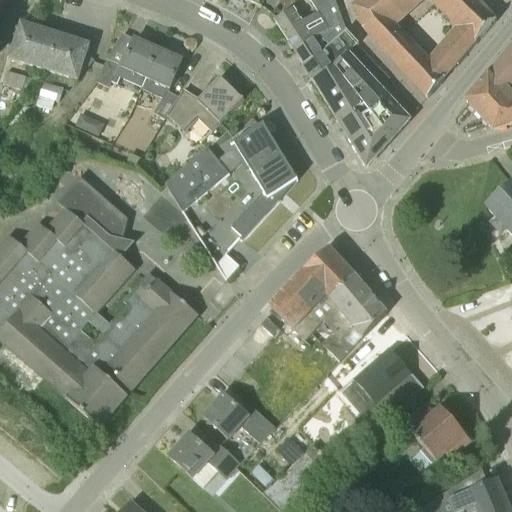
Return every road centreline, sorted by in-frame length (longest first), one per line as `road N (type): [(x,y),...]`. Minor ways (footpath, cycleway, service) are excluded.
road 1 (residential): [(74,511),(276,282),(355,209)]
road 2 (residential): [(355,209),(294,101),(258,59),(155,0)]
road 3 (residential): [(511,431),(392,273),(355,209)]
road 4 (residential): [(410,147),(511,15)]
